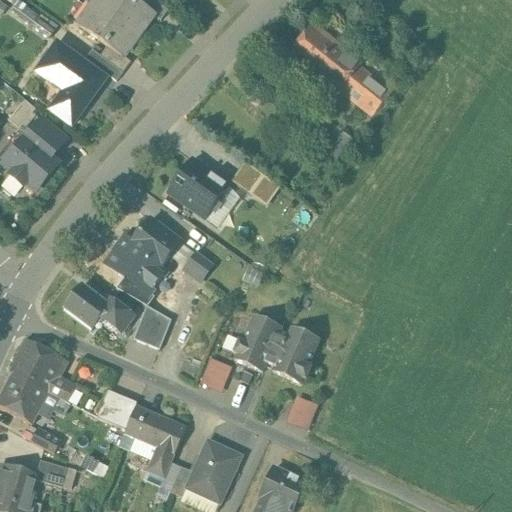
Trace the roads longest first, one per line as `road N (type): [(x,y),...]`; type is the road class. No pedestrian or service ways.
road 1 (residential): [(425,504),(13,315)]
road 2 (unclassified): [(24,286),(279,0)]
